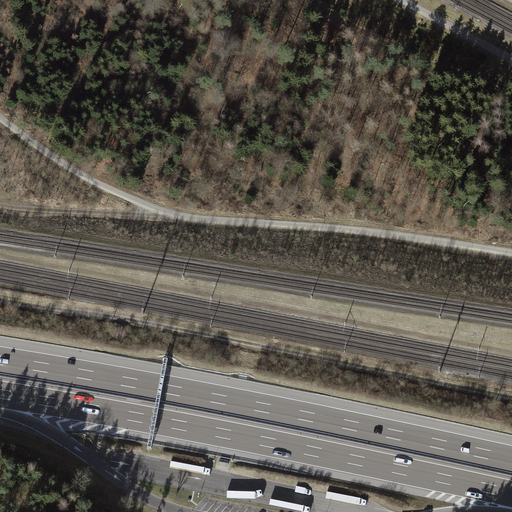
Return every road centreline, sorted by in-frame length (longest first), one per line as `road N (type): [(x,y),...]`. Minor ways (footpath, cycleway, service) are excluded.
road 1 (motorway): [(0,394),(511,494)]
road 2 (motorway): [(511,459),(0,360)]
road 3 (track): [(0,300),(511,397)]
road 4 (track): [(511,252),(171,216)]
road 5 (track): [(0,118),(74,171),(171,216)]
road 6 (track): [(171,216),(0,205)]
road 7 (track): [(397,0),(511,61)]
